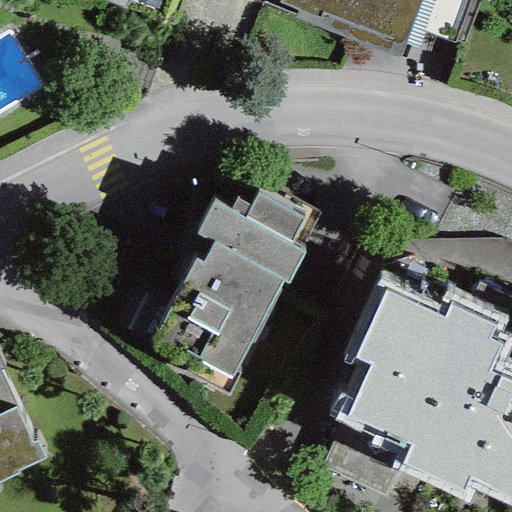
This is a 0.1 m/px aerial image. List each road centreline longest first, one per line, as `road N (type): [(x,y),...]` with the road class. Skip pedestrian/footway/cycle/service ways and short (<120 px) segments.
road 1 (residential): [(0,217),(150,146),(266,118),(394,121),(511,156)]
road 2 (residential): [(0,267),(195,484)]
